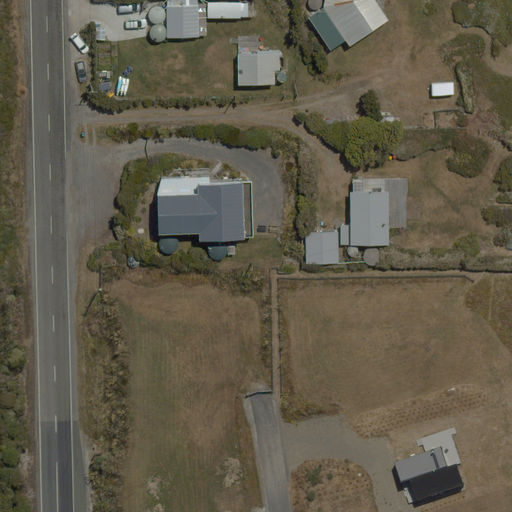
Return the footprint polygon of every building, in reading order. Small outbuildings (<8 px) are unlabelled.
[(158,0),(159,30),(196,29),(194,0),(158,0)] [(249,0),(207,0),(208,17),(251,16),(249,0)] [(328,0),(327,7),(315,15),(334,43),(349,33),(353,40),(391,13),(382,0),(328,0)] [(254,32),(232,33),(235,80),(279,77),(277,44),(255,46),(254,32)] [(179,83),(159,83),(159,96),(179,95),(179,83)] [(252,233),(248,170),(210,173),(209,164),(160,167),(163,225),(204,223),(205,236),(252,233)] [(383,183),(352,183),(353,237),(392,237),(391,204),(405,204),(405,171),(383,171),(383,183)] [(340,224),(305,226),(307,259),(342,257),(340,224)]
